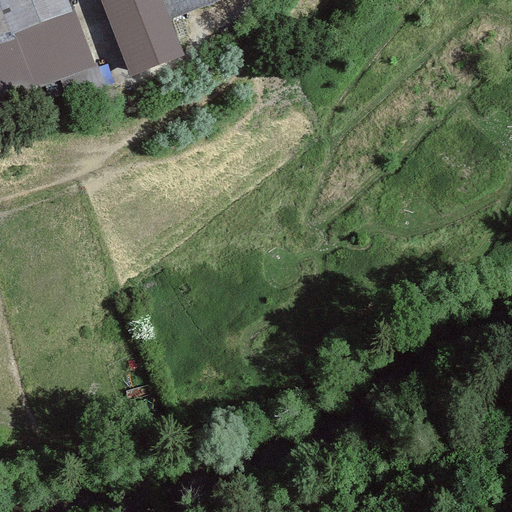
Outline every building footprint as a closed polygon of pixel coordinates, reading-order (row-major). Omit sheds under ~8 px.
[(74,14),(68,0),(0,0),(0,6),(13,38),(74,14)] [(98,0),(130,79),(183,58),(169,22),(160,0),(98,0)] [(160,0),(169,22),(226,0),(160,0)] [(0,43),(13,38),(0,6),(0,43)] [(95,68),(74,14),(13,38),(0,43),(0,96),(3,104),(34,92),(95,68)]
